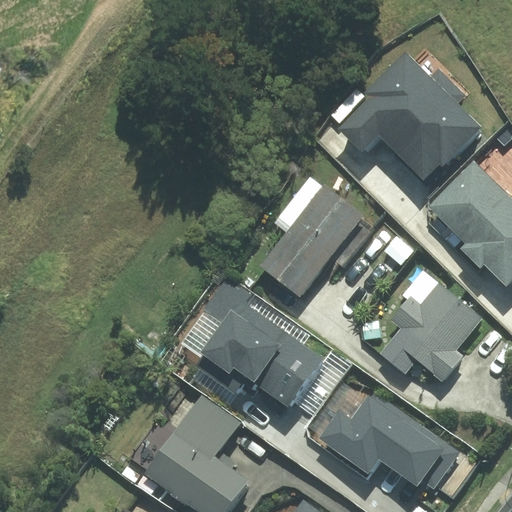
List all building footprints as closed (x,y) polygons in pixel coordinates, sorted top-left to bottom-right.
[(509,88),(440,20),(361,99),(431,167),(509,88)] [(511,138),(507,133),(442,184),(511,273),(511,138)] [(293,317),(368,221),(310,175),(274,221),(297,239),(258,289),(293,317)] [(401,237),(385,224),(359,256),(375,269),(401,237)] [(486,323),(427,272),(406,297),(410,301),(393,321),(405,331),(385,355),(412,378),(423,364),(449,385),(471,360),(462,352),(486,323)] [(263,419),(271,407),(315,436),(346,390),(307,364),(312,355),(265,325),(221,392),(263,419)] [(463,427),(383,382),(329,436),(428,491),(463,427)] [(247,425),(206,396),(150,474),(202,511),(237,511),(258,483),(223,458),(247,425)] [(326,511),(312,502),(304,511),(326,511)]
